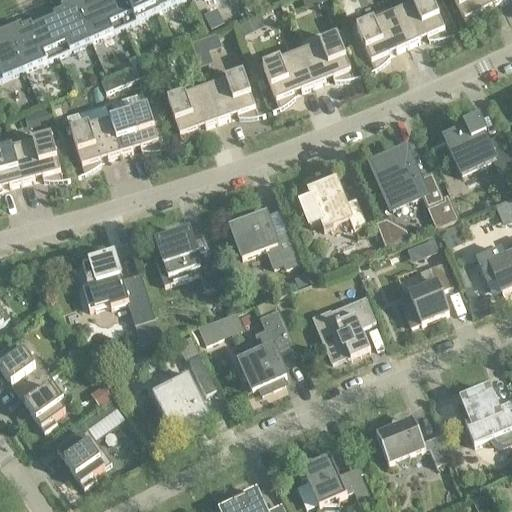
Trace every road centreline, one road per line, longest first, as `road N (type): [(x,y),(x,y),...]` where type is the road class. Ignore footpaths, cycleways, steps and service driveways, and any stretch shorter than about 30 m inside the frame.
road 1 (residential): [(0,239),(236,169),(511,52)]
road 2 (residential): [(122,511),(319,413),(511,334)]
